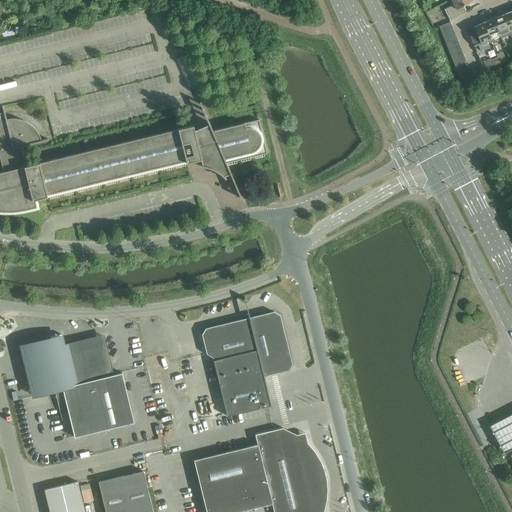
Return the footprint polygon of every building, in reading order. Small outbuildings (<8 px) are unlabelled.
[(470,0),(451,0),(454,5),(445,9),(450,20),(466,12),(463,6),(472,1),(470,0)] [(511,12),(511,11),(502,15),(510,35),(511,34),(511,12)] [(502,15),(493,19),(500,37),(501,39),(507,37),(510,35),(502,15)] [(493,19),(483,23),(491,43),(495,41),(494,39),(500,37),(493,19)] [(439,27),(441,32),(452,28),(450,22),(439,27)] [(491,43),(483,23),(474,27),(475,30),(468,32),(474,47),(478,45),(480,51),(490,47),(489,44),(491,43)] [(441,32),(443,38),(454,33),(452,28),(441,32)] [(443,38),(445,43),(456,39),(454,33),(443,38)] [(445,43),(448,49),(459,45),(456,39),(445,43)] [(448,49),(450,55),(461,50),(459,45),(448,49)] [(450,55),(452,60),(463,56),(461,50),(450,55)] [(452,60),(454,66),(465,61),(463,56),(452,60)] [(490,59),(483,62),(486,69),(493,66),(500,64),(498,59),(497,57),(491,60),(490,59)] [(454,66),(456,71),(468,67),(465,61),(454,66)] [(456,71),(459,77),(470,72),(468,67),(456,71)] [(470,72),(459,77),(461,82),(472,78),(470,72)] [(21,147),(48,140),(48,139),(41,141),(41,138),(40,136),(39,134),(37,132),(36,130),(34,128),(32,126),(30,124),(28,123),(26,122),(24,121),(21,120),(19,119),(16,119),(14,119),(11,119),(9,119),(7,119),(3,106),(2,106),(4,113),(0,113),(0,158),(3,172),(0,172),(0,208),(201,160),(202,166),(200,165),(200,166),(203,167),(206,167),(209,168),(212,170),(215,171),(218,173),(221,175),(223,177),(225,179),(226,178),(225,177),(230,174),(232,178),(233,178),(227,163),(267,153),(259,120),(217,130),(213,131),(209,122),(208,123),(209,125),(195,131),(193,126),(26,167),(21,147)] [(274,312),(256,316),(206,328),(202,335),(207,354),(213,358),(227,416),(270,406),(271,406),(264,376),(288,370),(292,364),(280,316),(274,312)] [(112,375),(103,336),(64,346),(63,341),(56,337),(27,345),(23,351),(33,396),(63,389),(75,437),(134,423),(122,373),(112,375)] [(511,411),(490,423),(505,451),(511,447),(511,411)] [(238,511),(272,504),(274,511),(324,511),(305,433),(285,438),(283,428),(264,433),(255,435),(257,444),(194,460),(206,511),(238,511)] [(153,511),(143,471),(98,482),(105,511),(153,511)] [(45,490),(49,511),(84,511),(78,482),(45,490)] [(85,502),(95,501),(93,482),(83,484),(85,502)]
